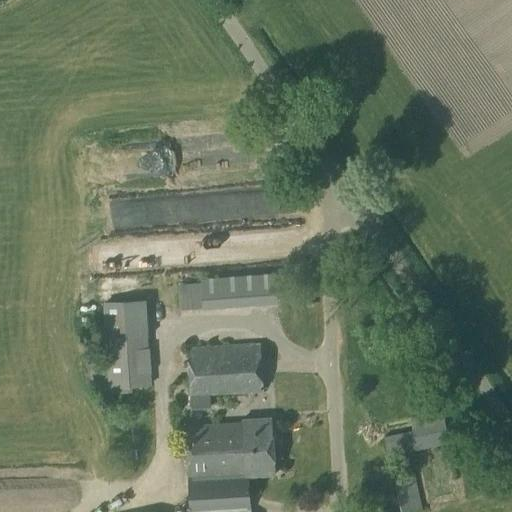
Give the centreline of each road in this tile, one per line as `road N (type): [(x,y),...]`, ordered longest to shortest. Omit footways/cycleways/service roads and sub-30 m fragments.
road 1 (unclassified): [(370,511),(359,293),(368,160)]
road 2 (unclassified): [(511,369),(368,160)]
road 3 (unclassified): [(368,160),(250,0)]
